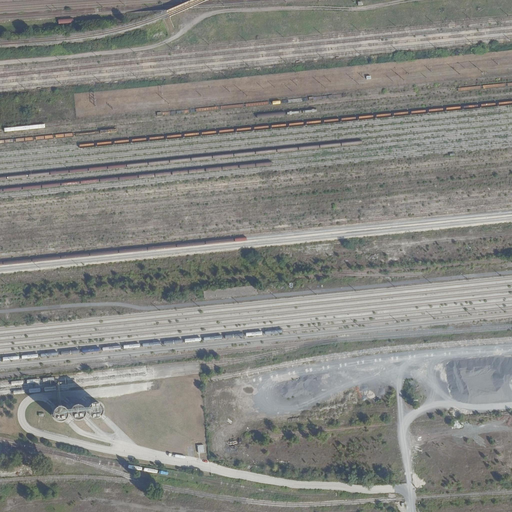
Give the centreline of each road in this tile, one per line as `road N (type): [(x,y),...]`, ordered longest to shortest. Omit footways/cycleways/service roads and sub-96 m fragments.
road 1 (track): [(73,112),(511,66)]
road 2 (track): [(288,256),(511,236)]
road 3 (unknown): [(401,427),(291,478)]
